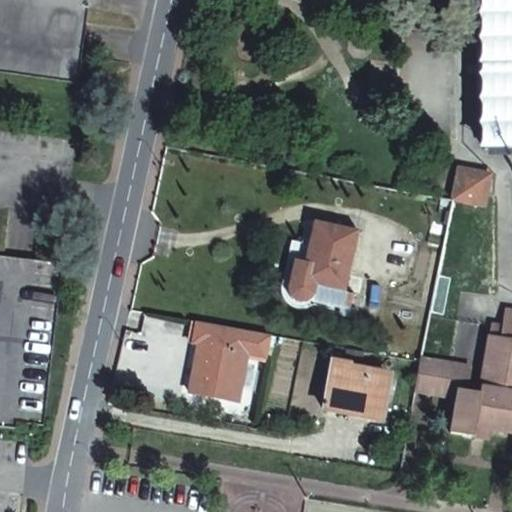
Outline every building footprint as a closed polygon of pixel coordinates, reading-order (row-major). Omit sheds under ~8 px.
[(0,0),(0,72),(77,83),(88,0),(0,0)] [(511,0),(480,0),(481,153),(511,152),(511,0)] [(455,166),(450,199),(482,205),(488,173),(455,166)] [(357,231),(311,222),(302,263),(291,261),(284,292),(286,298),(289,301),(294,305),(298,306),(303,304),(308,301),(339,308),(342,294),(348,271),(352,251),(357,231)] [(364,254),(352,251),(348,271),(360,274),(364,254)] [(0,351),(50,360),(62,266),(0,258),(0,351)] [(351,296),(342,294),(339,308),(348,310),(351,296)] [(419,359),(413,391),(454,399),(449,431),(470,435),(472,426),(511,433),(511,316),(508,316),(506,328),(490,325),(479,394),(467,392),(470,368),(419,359)] [(265,359),(269,336),(194,322),(190,343),(197,345),(187,393),(235,402),(243,356),(265,359)] [(362,369),(365,353),(342,349),(340,363),(348,365),(348,367),(362,369)] [(0,351),(0,428),(15,431),(16,424),(42,427),(50,360),(0,351)] [(386,374),(362,369),(348,367),(348,365),(340,363),(331,361),(322,409),(344,413),(346,405),(380,411),(385,383),(386,376),(386,374)] [(394,378),(386,376),(385,383),(393,385),(394,378)] [(346,405),(344,413),(378,419),(380,411),(346,405)]
